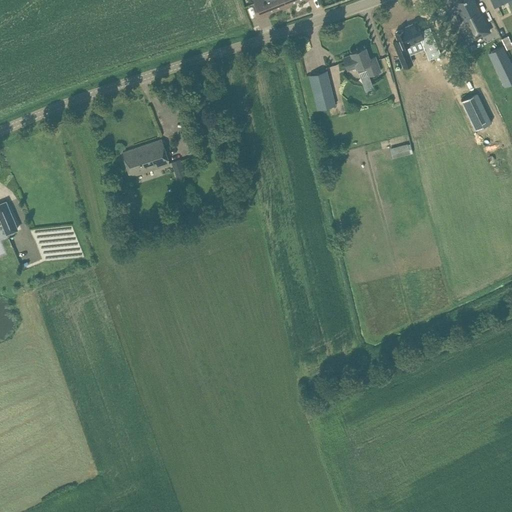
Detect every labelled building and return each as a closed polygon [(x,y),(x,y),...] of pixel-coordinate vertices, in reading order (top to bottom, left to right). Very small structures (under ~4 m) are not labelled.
[(287,4),(285,0),(254,0),(261,17),(269,14),(268,12),(287,4)] [(473,0),(461,0),(456,2),(467,23),(466,24),(473,39),(490,31),(481,13),(480,14),(473,0)] [(391,40),(401,65),(411,61),(408,54),(424,47),(428,58),(441,53),(430,26),(420,30),(416,19),(402,25),(402,26),(403,27),(401,28),(400,26),(394,28),(395,30),(393,31),(396,38),(391,40)] [(511,43),(508,35),(502,38),(507,49),(511,46),(511,43)] [(381,71),(379,65),(375,55),(370,58),(366,47),(351,52),(352,53),(343,57),(348,70),(356,67),(356,68),(357,68),(359,72),(367,69),(369,75),(381,71)] [(511,63),(506,51),(491,58),(503,83),(511,78),(511,63)] [(327,70),(310,74),(314,92),(318,109),(324,107),(329,106),(336,104),(331,88),(329,79),(327,70)] [(492,121),(481,99),(478,92),(473,94),(461,100),(475,129),(492,121)] [(170,163),(162,139),(123,152),(131,176),(170,163)] [(390,147),(393,158),(410,153),(407,143),(390,147)] [(180,158),(174,160),(176,167),(182,165),(180,158)] [(0,214),(8,233),(18,228),(6,201),(0,203),(0,214)]
